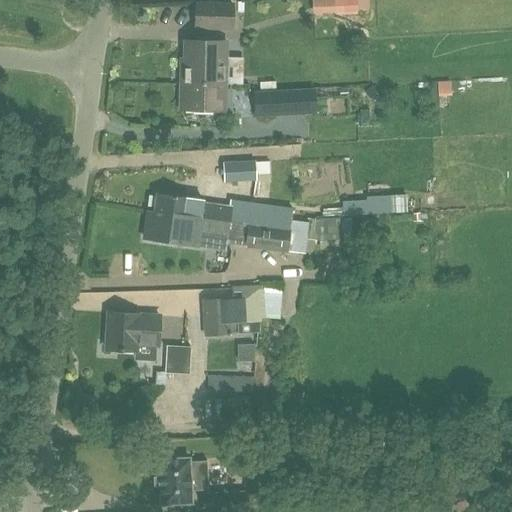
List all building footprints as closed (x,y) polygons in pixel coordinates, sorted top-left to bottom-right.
[(311,0),(312,14),(313,14),(335,13),(346,12),(345,0),(311,0)] [(233,29),(233,3),(194,2),(194,28),(233,29)] [(223,84),(224,42),(184,41),(183,83),(223,84)] [(223,111),(223,84),(183,83),(180,83),(179,110),(223,111)] [(249,131),(276,130),(275,91),(247,92),(249,131)] [(256,162),(255,160),(222,162),(223,182),(257,180),(257,182),(270,180),(269,162),(256,162)] [(229,206),(202,203),(202,199),(156,194),(154,212),(289,233),(289,234),(305,236),(307,221),(292,219),(293,210),(254,204),(254,203),(230,200),(229,206)] [(323,217),(392,214),(391,195),(369,196),(369,200),(343,201),(343,208),(323,209),(323,217)] [(225,242),(286,250),(303,252),(305,236),(289,234),(289,233),(154,212),(154,213),(147,212),(144,239),(197,246),(198,231),(226,234),(225,242)] [(421,213),(413,214),(414,222),(422,221),(421,213)] [(341,240),(340,219),(320,220),(321,242),(341,240)] [(228,300),(203,301),(205,335),(260,333),(261,321),(260,285),(230,286),(231,301),(228,301),(228,300)] [(273,317),(291,317),(291,291),(274,290),(273,317)] [(158,346),(159,316),(138,315),(138,314),(108,312),(106,349),(136,351),(136,344),(158,346)] [(190,375),(191,347),(166,345),(164,373),(166,373),(190,375)] [(166,373),(164,373),(156,373),(156,386),(166,386),(166,373)] [(232,376),(208,375),(207,388),(232,389),(232,376)] [(161,504),(191,503),(189,458),(158,460),(161,504)] [(446,493),(446,482),(428,482),(428,492),(446,493)] [(247,510),(246,492),(222,493),(223,511),(247,510)]
